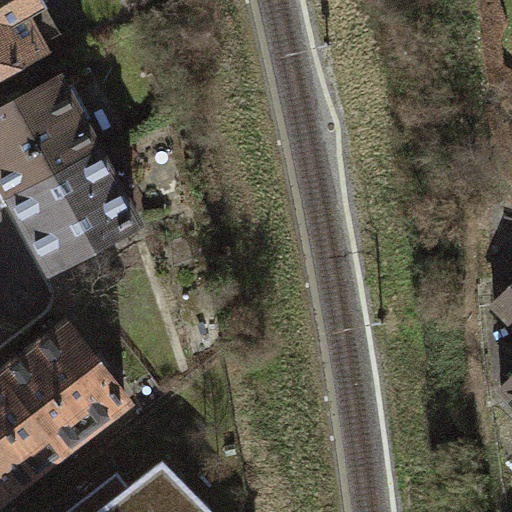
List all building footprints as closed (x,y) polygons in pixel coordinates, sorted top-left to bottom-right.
[(15,0),(0,0),(0,72),(42,50),(15,0)] [(57,79),(0,109),(0,169),(13,194),(95,149),(57,79)] [(95,149),(13,194),(51,263),(133,218),(95,149)] [(511,285),(495,303),(511,320),(511,285)] [(124,400),(66,324),(1,373),(59,449),(124,400)] [(1,373),(0,373),(0,494),(59,449),(1,373)] [(511,381),(503,390),(511,399),(511,381)] [(156,460),(87,511),(88,511),(197,511),(201,508),(156,460)]
